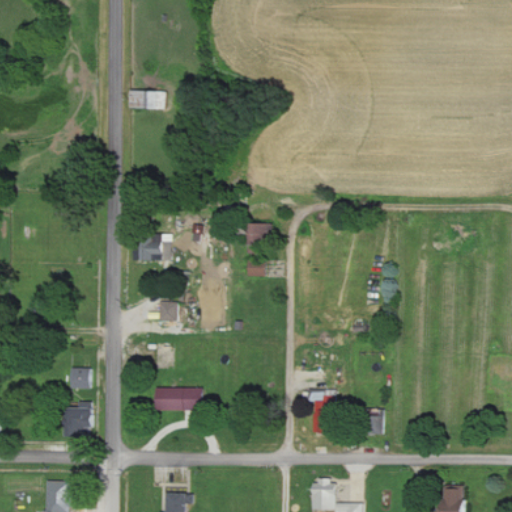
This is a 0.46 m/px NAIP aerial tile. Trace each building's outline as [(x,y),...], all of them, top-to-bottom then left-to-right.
[(133,107),(162,108),(162,92),(134,91),(133,107)] [(277,224),(254,223),(253,244),(277,244),(277,224)] [(138,260),(169,260),(169,241),(138,240),(138,260)] [(270,266),(254,266),(253,275),(269,276),(270,266)] [(182,321),(182,302),(164,301),(163,320),(182,321)] [(95,389),(96,368),(76,367),(75,388),(95,389)] [(208,388),(162,387),(162,409),(208,410),(208,388)] [(99,428),(97,401),(81,402),(82,429),(99,428)] [(318,509),(340,510),(339,511),(366,511),(367,503),(342,502),(343,481),(319,480),(318,509)] [(77,511),(77,481),(51,481),(50,511),(77,511)] [(448,511),(474,511),(474,501),(468,501),(468,488),(447,489),(448,511)] [(168,511),(189,511),(190,493),(169,493),(168,511)]
